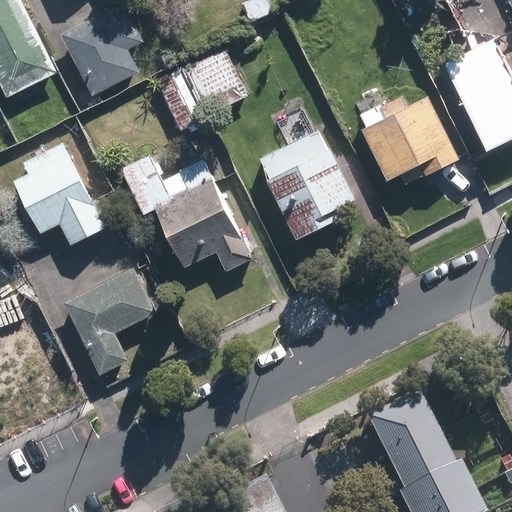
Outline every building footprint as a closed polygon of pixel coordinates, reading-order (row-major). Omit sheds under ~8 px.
[(57,75),(19,0),(0,0),(0,92),(5,101),(57,75)] [(266,0),(258,0),(242,7),(250,24),(272,15),(266,0)] [(451,0),(466,30),(502,35),(511,29),(511,23),(500,0),(451,0)] [(122,6),(60,37),(91,99),(138,76),(127,53),(142,45),(122,6)] [(486,154),(511,141),(511,84),(492,44),(443,68),(486,154)] [(230,51),(187,72),(209,117),(251,96),(230,51)] [(184,71),(160,83),(184,131),(207,120),(184,71)] [(440,101),(427,76),(414,83),(427,108),(440,101)] [(427,121),(412,89),(389,101),(397,115),(368,130),(376,147),(374,148),(400,199),(456,171),(454,169),(470,161),(458,136),(442,144),(430,120),(427,121)] [(325,154),(315,134),(258,163),(268,182),(264,184),(295,245),(337,223),(333,214),(354,203),(328,153),(325,154)] [(106,229),(63,146),(23,166),(28,176),(13,184),(40,238),(58,228),(69,248),(106,229)] [(253,260),(204,161),(180,173),(182,174),(163,183),(150,157),(122,171),(145,216),(156,211),(185,269),(216,253),(227,273),(253,260)] [(100,377),(101,376),(130,362),(116,334),(157,314),(136,270),(65,305),(67,310),(100,377)] [(469,462),(465,454),(492,441),(480,416),(453,430),(431,386),(380,412),(419,488),(410,492),(420,511),(498,511),(499,511),(473,460),(469,462)] [(288,511),(269,476),(211,507),(213,511),(288,511)]
